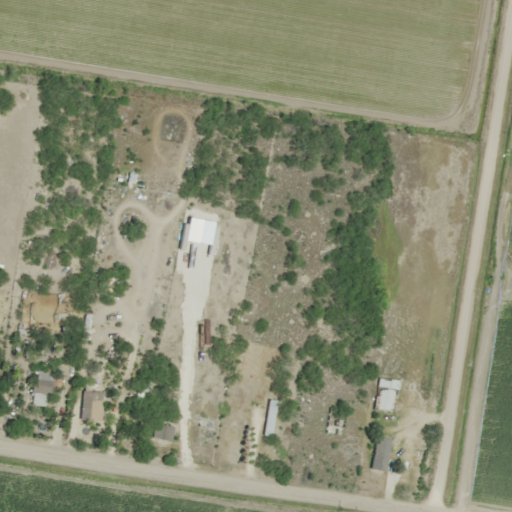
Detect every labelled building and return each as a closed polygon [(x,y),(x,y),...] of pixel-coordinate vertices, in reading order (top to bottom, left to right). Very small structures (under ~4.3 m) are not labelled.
[(51,373),(35,370),(31,393),(54,397),(57,380),(50,379),(51,373)] [(373,410),(393,414),(398,381),(378,378),(373,410)] [(100,392),(81,392),(81,421),(100,421),(100,392)] [(151,440),(170,443),(172,428),(153,425),(151,440)] [(389,440),(375,438),(370,471),(385,473),(389,440)] [(415,486),(422,442),(411,441),(405,484),(415,486)]
